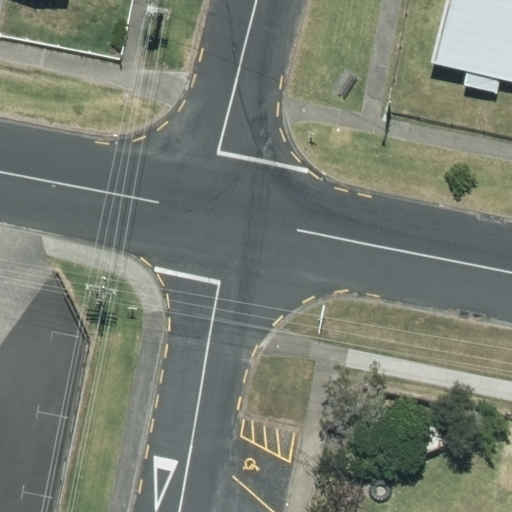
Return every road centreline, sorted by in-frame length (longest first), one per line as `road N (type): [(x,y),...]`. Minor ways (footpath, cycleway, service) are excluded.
road 1 (residential): [(181,511),(231,217)]
road 2 (tertiary): [(231,217),(511,274)]
road 3 (tertiary): [(0,171),(231,217)]
road 4 (residential): [(231,217),(226,156),(261,0)]
